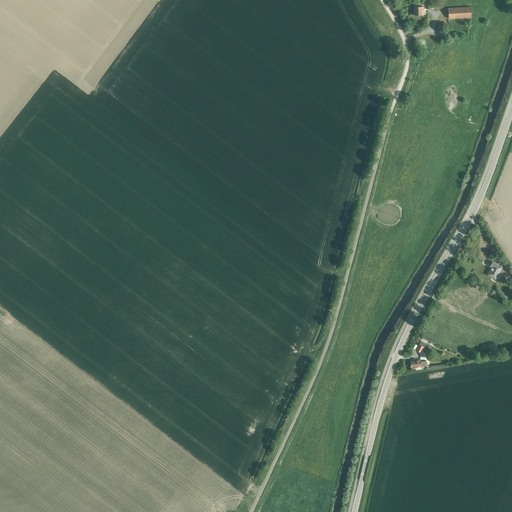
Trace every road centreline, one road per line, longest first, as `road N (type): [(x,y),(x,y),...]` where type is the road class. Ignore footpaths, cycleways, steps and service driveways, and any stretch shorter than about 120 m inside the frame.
road 1 (unclassified): [(251,511),(322,357),(407,64),(403,38),(381,0)]
road 2 (tertiary): [(354,511),(401,342),(469,220),(511,109)]
